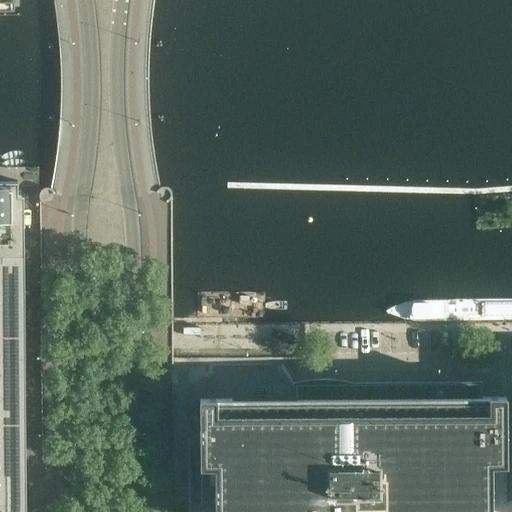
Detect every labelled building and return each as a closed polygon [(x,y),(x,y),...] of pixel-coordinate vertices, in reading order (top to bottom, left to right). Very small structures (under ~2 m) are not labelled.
[(0,494),(21,494),(19,313),(19,299),(18,181),(16,181),(16,182),(0,181),(0,494)] [(391,297),(379,298),(380,319),(398,321),(408,322),(419,322),(430,323),(441,323),(452,323),(462,323),(476,322),(479,322),(486,320),(489,319),(493,318),(497,317),(501,315),(504,313),(507,311),(511,309),(506,306),(501,304),(496,302),(491,300),(486,299),(481,297),(476,296),(452,296),(428,296),(415,296),(403,296),(391,297)] [(195,299),(195,321),(252,320),(252,298),(195,299)] [(287,299),(287,321),(344,320),(344,298),(287,299)] [(506,466),(506,397),(482,397),(481,381),(352,382),(347,381),(340,379),(332,378),(324,378),(316,378),(309,379),(304,380),(299,381),(293,383),(295,399),(232,399),(200,399),(200,468),(215,468),(215,511),(491,511),(492,466),(506,466)] [(20,511),(21,494),(0,494),(0,511),(20,511)]
